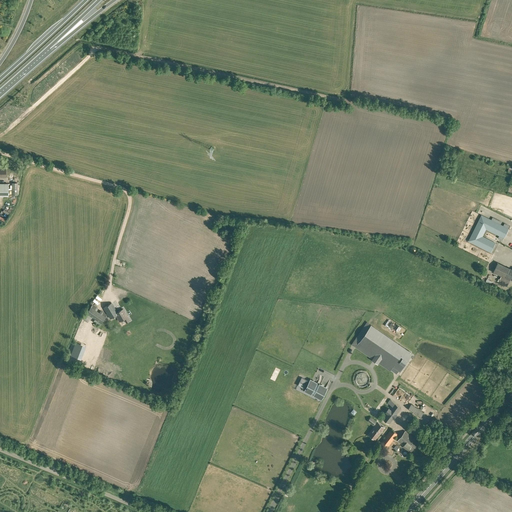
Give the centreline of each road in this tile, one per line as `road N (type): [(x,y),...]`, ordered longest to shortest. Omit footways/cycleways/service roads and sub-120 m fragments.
road 1 (secondary): [(406,511),(511,394)]
road 2 (unclassified): [(144,511),(0,451)]
